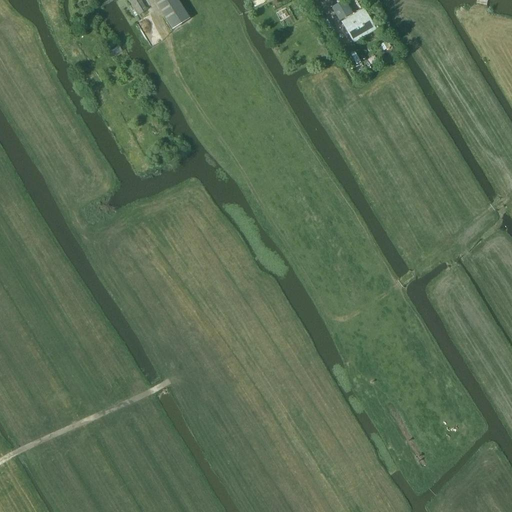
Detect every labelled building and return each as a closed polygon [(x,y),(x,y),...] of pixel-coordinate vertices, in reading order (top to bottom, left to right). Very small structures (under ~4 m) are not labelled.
[(127,0),(137,16),(147,10),(140,0),(127,0)] [(176,0),(152,0),(171,30),(189,19),(176,0)] [(339,21),(352,13),(343,0),(330,8),(339,21)] [(363,9),(341,22),(353,43),(375,30),(363,9)] [(83,27),(73,32),(76,37),(78,36),(79,38),(87,33),(83,27)] [(108,52),(111,58),(122,52),(119,46),(108,52)]
